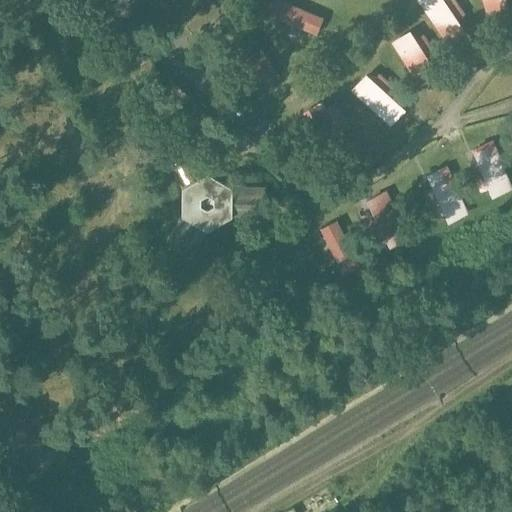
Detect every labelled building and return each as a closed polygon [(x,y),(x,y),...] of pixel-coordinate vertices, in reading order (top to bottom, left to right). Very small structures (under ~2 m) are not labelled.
[(199,3),(197,0),(170,0),(176,13),(199,3)] [(317,35),(324,18),(281,0),(275,0),(269,15),(317,35)] [(466,33),(444,0),(417,0),(448,45),(466,33)] [(511,15),(506,0),(482,0),(489,22),(511,15)] [(440,75),(410,30),(391,43),(420,88),(440,75)] [(235,44),(265,87),(280,76),(251,33),(235,44)] [(406,110),(366,74),(351,91),(391,127),(406,110)] [(42,109),(27,77),(13,83),(27,115),(42,109)] [(352,145),(322,100),(303,113),(333,158),(352,145)] [(511,190),(511,184),(494,140),(472,149),(493,198),(511,190)] [(265,188),(232,188),(208,174),(192,146),(167,160),(183,188),(182,217),(166,245),(191,259),(207,231),(232,217),(264,217),(265,188)] [(374,177),(390,172),(386,159),(370,164),(374,177)] [(470,214),(448,166),(427,175),(449,223),(470,214)] [(367,201),(392,247),(412,237),(387,190),(367,201)] [(321,229),(344,275),(361,267),(337,221),(321,229)]
